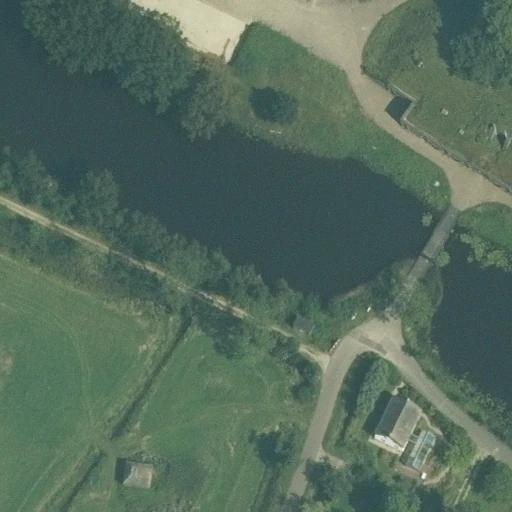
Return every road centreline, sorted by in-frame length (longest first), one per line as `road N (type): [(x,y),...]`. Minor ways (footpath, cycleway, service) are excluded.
road 1 (track): [(339,368),(0,204)]
road 2 (track): [(101,511),(123,437),(212,305)]
road 3 (track): [(54,440),(123,437),(194,402),(270,400)]
road 4 (unclassified): [(511,463),(409,374),(393,344),(380,335),(357,342)]
road 5 (unclassified): [(285,511),(339,368),(357,342)]
